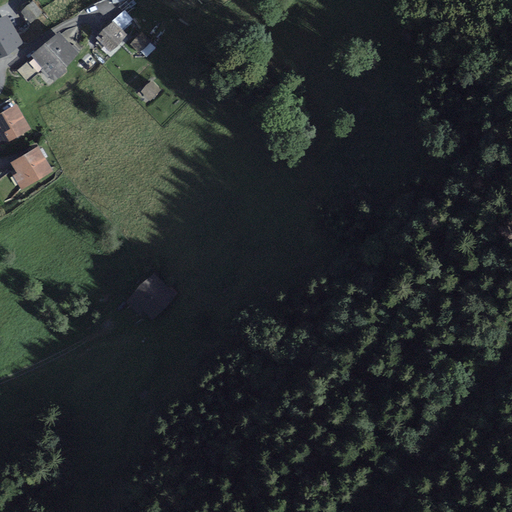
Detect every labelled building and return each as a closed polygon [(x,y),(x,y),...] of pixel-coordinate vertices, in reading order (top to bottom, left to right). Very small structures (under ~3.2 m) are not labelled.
[(43,13),(31,2),(19,14),(31,25),(43,13)] [(15,34),(5,17),(0,19),(0,54),(22,43),(17,33),(15,34)] [(126,35),(113,23),(98,37),(111,50),(126,35)] [(78,54),(58,33),(34,55),(54,76),(78,54)] [(149,41),(142,33),(132,43),(139,51),(149,41)] [(160,90),(151,82),(142,91),(151,99),(160,90)] [(0,144),(29,128),(16,105),(0,114),(0,144)] [(51,170),(38,148),(13,162),(19,173),(15,175),(23,187),(51,170)] [(176,294),(153,274),(129,301),(152,321),(176,294)]
